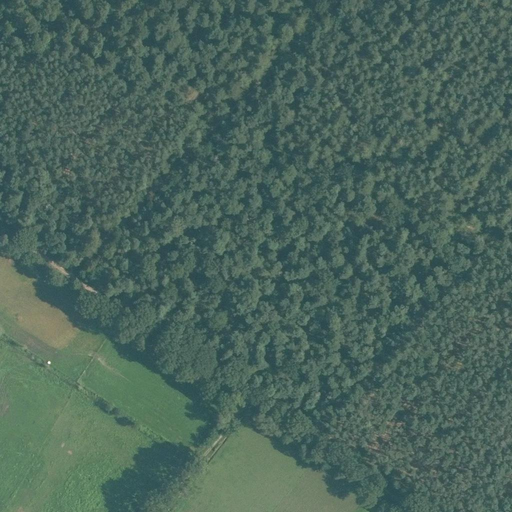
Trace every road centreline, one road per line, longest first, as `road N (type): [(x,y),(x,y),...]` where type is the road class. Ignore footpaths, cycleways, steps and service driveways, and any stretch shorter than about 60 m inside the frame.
road 1 (track): [(411,511),(66,272)]
road 2 (unknown): [(214,126),(486,237)]
road 3 (track): [(246,397),(152,511)]
road 4 (unknown): [(108,233),(0,159)]
